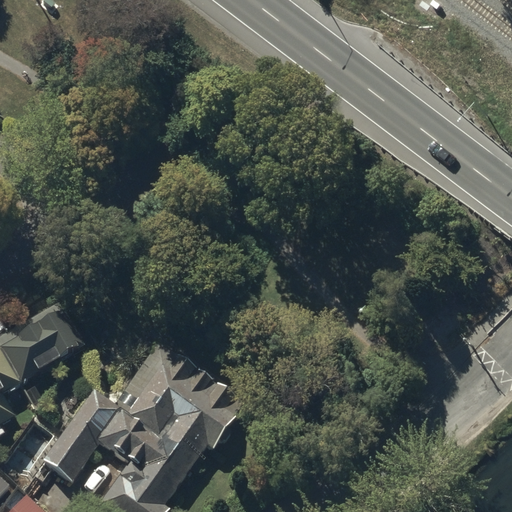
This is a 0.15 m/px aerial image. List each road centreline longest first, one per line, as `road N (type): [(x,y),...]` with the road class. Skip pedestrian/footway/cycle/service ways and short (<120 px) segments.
road 1 (trunk): [(511,197),(254,0)]
road 2 (residential): [(323,511),(450,414),(511,353)]
road 3 (residential): [(159,164),(0,269)]
